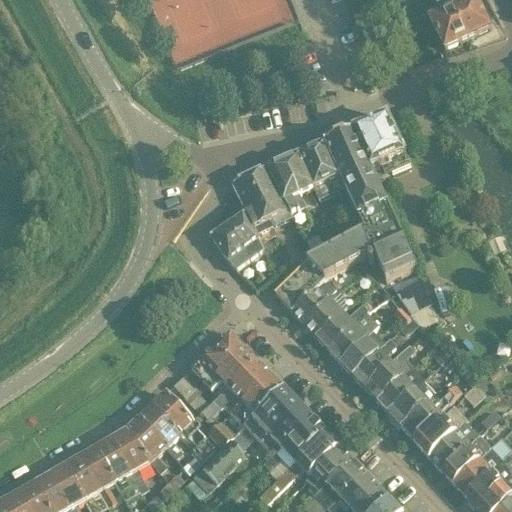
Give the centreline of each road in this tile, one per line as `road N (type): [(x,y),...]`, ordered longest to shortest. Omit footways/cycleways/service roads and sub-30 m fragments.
road 1 (tertiary): [(0,398),(58,358),(133,277),(151,223),(147,141)]
road 2 (unclassified): [(0,500),(107,439),(157,399),(242,302)]
road 3 (residential): [(224,166),(511,52)]
road 4 (residential): [(438,511),(242,302)]
road 5 (unclassified): [(242,302),(189,243),(224,166)]
road 6 (tertiary): [(147,141),(64,0)]
